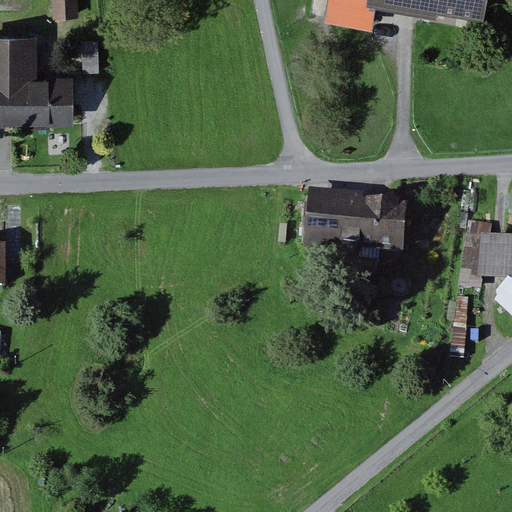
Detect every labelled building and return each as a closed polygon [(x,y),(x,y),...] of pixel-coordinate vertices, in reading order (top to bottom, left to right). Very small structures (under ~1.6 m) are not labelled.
[(492,0),(373,0),(372,14),(489,28),(492,0)] [(41,34),(0,36),(0,126),(85,121),(82,74),(43,77),(41,34)] [(402,257),(406,206),(305,198),(301,248),(402,257)] [(511,235),(511,240),(479,238),(476,277),(511,279),(511,235)] [(0,242),(0,285),(13,285),(11,242),(0,242)]
